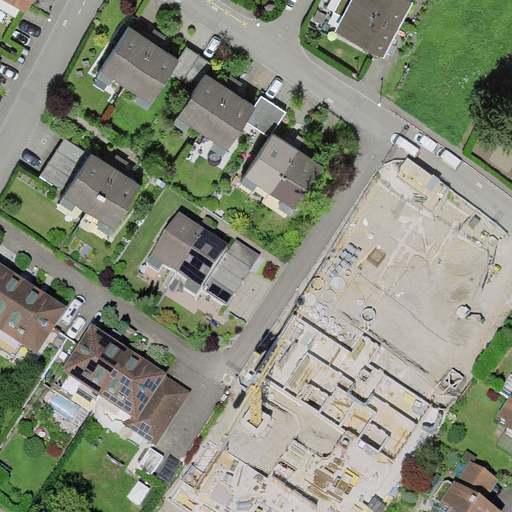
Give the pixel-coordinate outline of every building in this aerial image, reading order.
[(0,0),(21,12),(29,0),(0,0)] [(412,2),(407,0),(352,0),(341,22),(335,33),(383,58),(412,2)] [(141,24),(127,15),(99,58),(152,92),(180,49),(166,40),(141,24)] [(222,73),(206,63),(177,107),(229,139),(257,95),(241,86),(222,73)] [(285,131),(272,122),(246,166),(296,202),(323,155),(311,148),(285,131)] [(107,152),(92,142),(65,185),(114,219),(142,175),(131,168),(107,152)] [(192,219),(178,210),(151,254),(202,288),(231,245),(218,237),(192,219)] [(17,275),(0,263),(0,329),(38,354),(68,308),(42,291),(17,275)] [(116,340),(93,325),(64,370),(138,420),(167,374),(146,361),(116,340)] [(511,398),(509,396),(496,415),(505,421),(501,428),(503,429),(511,435),(511,398)] [(495,479),(469,463),(456,484),(453,482),(440,502),(449,507),(445,511),(498,511),(481,501),(495,479)]
